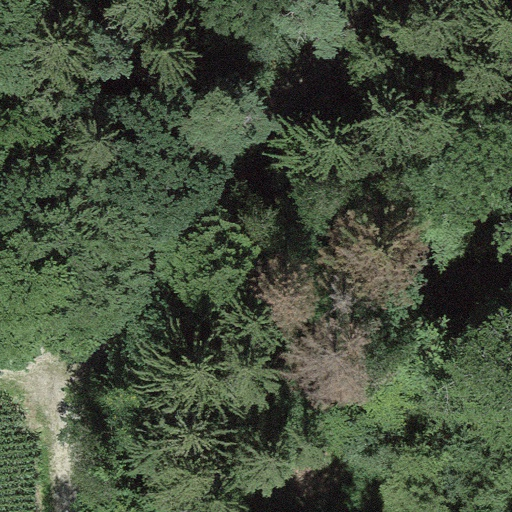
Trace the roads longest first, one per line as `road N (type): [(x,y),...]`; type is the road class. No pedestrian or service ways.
road 1 (track): [(340,0),(102,345)]
road 2 (track): [(71,511),(102,345),(0,358)]
